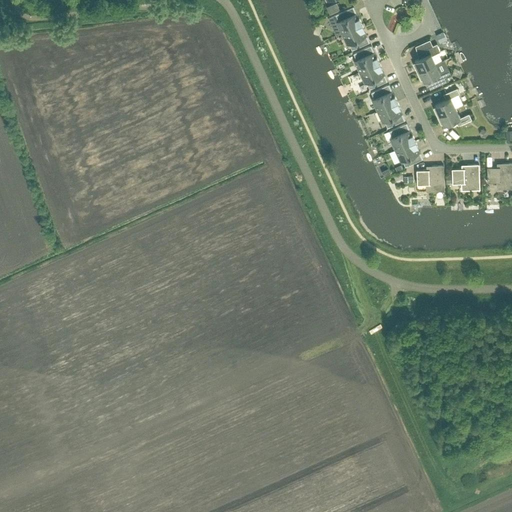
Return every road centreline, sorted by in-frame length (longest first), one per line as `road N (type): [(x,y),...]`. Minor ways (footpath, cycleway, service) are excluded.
road 1 (unclassified): [(511,288),(422,288),(355,260),(222,0)]
road 2 (residential): [(389,48),(438,146),(511,146)]
